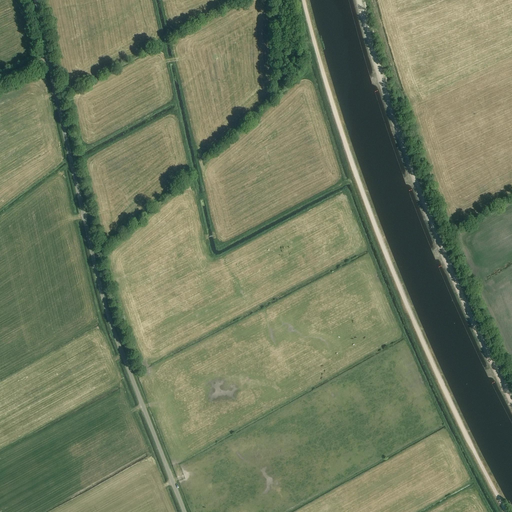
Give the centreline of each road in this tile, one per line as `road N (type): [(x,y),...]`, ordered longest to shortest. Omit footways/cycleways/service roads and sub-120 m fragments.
road 1 (track): [(506,511),(383,248),(303,0)]
road 2 (unclassified): [(184,511),(102,296),(36,0)]
road 3 (track): [(354,0),(431,236),(511,409)]
